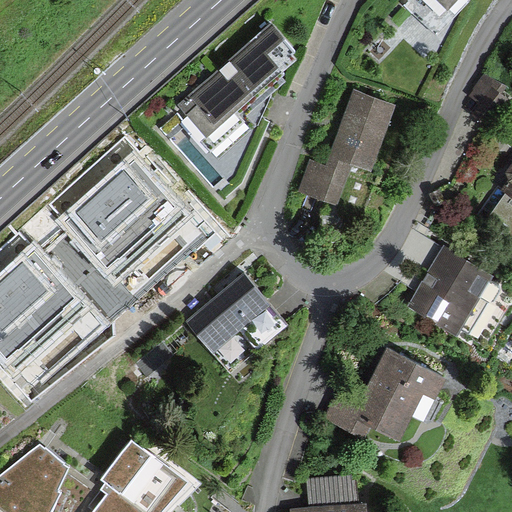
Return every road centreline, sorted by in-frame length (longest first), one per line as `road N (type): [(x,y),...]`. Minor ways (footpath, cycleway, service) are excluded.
road 1 (residential): [(0,441),(277,217)]
road 2 (residential): [(325,281),(381,263),(405,234),(511,0)]
road 3 (primary): [(220,0),(0,197)]
road 4 (residential): [(265,511),(325,281)]
road 5 (residential): [(351,0),(298,115),(277,217)]
